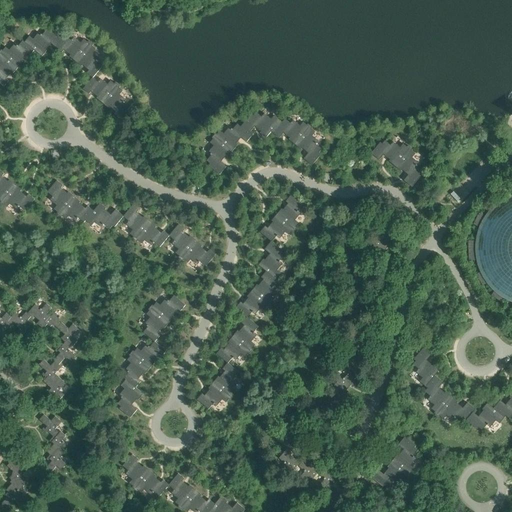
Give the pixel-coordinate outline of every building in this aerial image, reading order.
[(25,42),(35,50),(42,57),(47,51),(46,50),(51,43),(57,48),(63,40),(52,31),(51,32),(47,30),(41,36),(40,35),(41,34),(39,33),(34,39),(30,36),(25,42)] [(63,40),(57,48),(63,53),(65,50),(72,55),(70,57),(76,62),(91,43),(89,41),(88,42),(84,39),(81,43),(74,38),(73,40),(74,41),(73,42),(66,36),(63,40)] [(35,50),(25,42),(23,41),(18,47),(16,46),(17,45),(15,44),(10,50),(6,47),(3,51),(2,50),(0,52),(18,68),(23,62),(22,61),(27,54),(30,56),(35,50)] [(91,43),(76,62),(82,67),(83,65),(90,71),(88,73),(94,78),(103,66),(96,61),(97,60),(98,61),(100,59),(93,53),(96,50),(92,46),(94,45),(91,43)] [(13,74),(18,68),(0,52),(0,83),(4,87),(9,81),(7,79),(12,73),(13,74)] [(103,103),(118,85),(116,83),(115,84),(111,81),(108,85),(101,79),(99,81),(101,82),(100,84),(93,78),(84,89),(90,94),(92,91),(98,97),(97,98),(103,103)] [(120,86),(118,85),(103,103),(109,108),(110,107),(116,112),(114,114),(120,119),(130,108),(123,102),(124,101),(125,102),(127,100),(120,95),(123,91),(119,88),(120,86)] [(242,125),(250,131),(255,126),(261,131),(260,133),(266,138),(271,132),(280,120),(274,115),(271,119),(264,114),(263,115),(264,116),(263,118),(256,112),(253,115),(251,114),(242,125)] [(289,140),(295,144),(310,126),(308,124),(307,125),(303,122),(300,126),(293,120),(292,122),(293,123),(292,125),(285,119),(282,122),(280,120),(271,132),(279,138),(284,133),(291,138),(289,140)] [(253,134),(250,131),(242,125),(241,127),(237,124),(232,131),(230,130),(231,128),(229,127),(224,133),(220,130),(217,134),(216,134),(214,136),(233,151),(238,145),(236,144),(241,138),(247,142),(253,134)] [(310,126),(295,144),(301,149),(302,148),(309,153),(304,159),(312,165),(321,154),(319,153),(322,149),(315,144),(316,142),(318,144),(319,142),(312,136),(316,132),(312,129),(313,128),(310,126)] [(233,151),(214,136),(213,138),(214,139),(210,143),(214,146),(208,152),(211,154),(212,153),(213,154),(207,161),(211,163),(209,166),(219,175),(226,166),(221,162),(226,156),(228,157),(233,151)] [(395,166),(410,147),(408,145),(407,147),(403,144),(400,147),(393,142),(391,145),(385,140),(382,144),(380,142),(371,153),(379,160),(384,154),(390,160),(389,161),(395,166)] [(410,147),(395,166),(401,171),(402,170),(409,175),(404,181),(412,187),(421,176),(419,174),(422,171),(416,167),(419,163),(412,157),(415,154),(411,151),(413,149),(410,147)] [(0,203),(0,204),(16,185),(10,180),(8,182),(2,177),(4,174),(0,170),(0,203)] [(475,174),(464,185),(472,193),(483,182),(475,174)] [(59,215),(74,197),(68,192),(67,193),(61,188),(63,186),(57,181),(48,192),(55,198),(53,199),(53,198),(51,200),(57,206),(54,209),(58,212),(57,214),(59,215)] [(22,190),(16,185),(0,204),(3,206),(4,204),(7,207),(10,204),(17,209),(19,207),(18,206),(19,205),(26,211),(35,199),(29,194),(27,196),(21,191),(22,190)] [(477,262),(477,263),(477,264),(477,265),(478,266),(478,267),(478,268),(479,269),(479,270),(479,271),(480,272),(476,274),(483,286),(487,283),(487,284),(488,285),(489,286),(490,287),(490,288),(491,289),(492,289),(492,290),(493,291),(494,291),(491,295),(502,303),(505,299),(506,300),(507,300),(508,301),(509,301),(510,302),(511,302),(511,193),(511,194),(510,195),(509,195),(508,196),(507,196),(506,196),(505,197),(504,197),(504,198),(503,198),(502,199),(501,199),(500,200),(499,201),(498,202),(497,202),(496,203),(495,204),(494,205),(493,206),(492,207),(491,207),(491,208),(490,209),(489,209),(489,210),(488,211),(488,212),(487,212),(486,213),(486,214),(485,215),(479,213),(473,224),(479,227),(478,228),(478,229),(478,230),(477,231),(477,232),(477,233),(477,234),(476,234),(476,235),(476,236),(476,237),(476,238),(475,239),(475,240),(475,241),(468,241),(469,261),(476,261),(476,262),(477,262)] [(282,209),(277,215),(296,230),(297,228),(296,227),(299,223),(295,220),(301,213),(299,211),(298,212),(297,211),(302,205),(291,195),(286,201),(288,203),(283,210),(282,209)] [(86,221),(94,211),(88,206),(86,208),(80,203),(80,202),(74,197),(59,215),(61,217),(63,216),(66,219),(69,215),(76,221),(78,219),(77,218),(78,216),(85,222),(86,221)] [(115,227),(124,217),(124,216),(123,216),(116,210),(111,215),(105,210),(106,209),(100,203),(94,211),(86,221),(92,226),(95,222),(102,227),(104,226),(102,224),(103,223),(110,229),(113,225),(115,227)] [(124,216),(124,217),(131,222),(130,224),(128,223),(127,224),(134,230),(131,233),(134,236),(133,238),(135,240),(150,222),(145,217),(143,218),(137,213),(139,210),(133,205),(124,216)] [(260,232),(271,241),(272,242),(272,241),(278,235),(279,236),(278,237),(280,239),(285,232),(289,235),(292,231),(293,233),(296,230),(277,215),(272,220),(274,222),(268,228),(265,226),(260,232)] [(156,226),(150,222),(135,240),(137,242),(138,240),(142,244),(145,240),(152,245),(153,243),(152,242),(153,241),(160,247),(169,236),(164,231),(161,233),(155,227),(156,226)] [(179,224),(169,236),(176,242),(175,243),(174,242),(173,243),(179,249),(176,253),(180,256),(179,257),(181,259),(196,241),(191,236),(189,237),(183,232),(185,230),(179,224)] [(383,243),(388,247),(393,251),(397,245),(395,244),(400,239),(402,241),(407,236),(402,231),(401,232),(393,227),(391,230),(387,227),(382,232),(388,237),(383,243)] [(388,247),(383,243),(382,244),(375,238),(372,241),(368,238),(364,243),(370,248),(365,254),(370,258),(374,262),(379,257),(377,255),(381,250),(384,252),(388,247)] [(196,241),(181,259),(183,261),(184,260),(188,263),(191,259),(198,265),(200,263),(198,262),(200,260),(206,266),(215,255),(209,250),(207,252),(201,247),(202,246),(196,241)] [(283,250),(272,241),(272,242),(271,241),(265,249),(270,254),(265,260),(263,259),(259,265),(266,271),(276,279),(281,273),(277,270),(282,263),(281,262),(280,263),(279,262),(284,255),(281,252),(283,250)] [(347,265),(356,273),(359,269),(361,268),(359,266),(363,261),(366,263),(370,258),(365,254),(364,255),(357,249),(354,252),(350,249),(346,254),(352,259),(347,265)] [(352,290),(357,294),(361,290),(364,293),(364,292),(370,286),(371,287),(376,281),(370,277),(368,280),(363,275),(364,274),(359,269),(356,273),(351,279),(357,284),(352,290)] [(252,290),(271,306),(273,304),(272,302),(275,299),(271,296),(277,289),(274,287),(273,288),(272,288),(278,281),(276,279),(266,271),(261,277),(264,279),(258,285),(257,284),(252,290)] [(271,306),(252,290),(247,296),(249,298),(244,304),(241,302),(236,308),(248,317),(253,311),(254,312),(253,313),(255,315),(261,308),(265,311),(268,307),(269,308),(271,306)] [(359,304),(354,310),(359,314),(363,310),(366,313),(372,306),(373,307),(378,301),(372,297),(370,300),(365,295),(366,294),(364,292),(364,293),(361,290),(357,294),(353,299),(359,304)] [(151,307),(169,323),(174,317),(173,316),(178,309),(181,311),(186,305),(174,296),(168,302),(167,302),(168,300),(166,299),(161,305),(157,302),(154,306),(153,305),(151,307)] [(28,313),(32,317),(33,318),(35,316),(40,321),(38,323),(44,329),(48,324),(45,322),(50,316),(51,316),(48,313),(52,308),(47,304),(42,309),(36,304),(28,313)] [(164,329),(169,323),(151,307),(149,309),(150,311),(147,314),(151,317),(145,324),(147,326),(148,325),(149,326),(144,332),(155,342),(160,336),(157,334),(163,328),(164,329)] [(359,314),(354,310),(348,317),(343,312),(338,319),(345,325),(341,331),(346,335),(354,326),(357,329),(359,326),(356,323),(355,324),(353,322),(359,314)] [(8,322),(11,325),(13,326),(14,324),(20,329),(17,332),(23,336),(27,331),(26,330),(32,323),(28,320),(32,317),(28,313),(27,312),(22,317),(16,312),(11,317),(8,322)] [(53,324),(57,328),(62,323),(59,320),(61,317),(55,312),(51,317),(51,316),(50,316),(45,322),(48,324),(51,327),(53,324)] [(0,317),(0,335),(2,337),(7,332),(6,331),(11,325),(8,322),(11,317),(7,313),(2,319),(0,317)] [(233,336),(252,352),(253,349),(252,348),(255,345),(251,342),(257,335),(255,333),(254,334),(253,333),(258,326),(247,317),(242,323),(244,325),(239,332),(238,331),(233,336)] [(67,341),(72,345),(74,346),(78,341),(74,337),(80,330),(73,324),(69,329),(62,322),(62,323),(57,328),(65,334),(63,337),(62,335),(60,337),(66,342),(67,341)] [(252,352),(233,336),(228,342),(230,343),(224,350),(222,348),(217,354),(228,363),(234,356),(235,357),(234,358),(236,360),(242,354),(246,357),(249,353),(250,354),(252,352)] [(54,360),(55,361),(59,364),(65,358),(70,362),(76,355),(69,349),(72,345),(67,341),(66,342),(61,347),(59,346),(55,350),(57,352),(59,350),(61,352),(54,360)] [(132,353),(150,368),(155,363),(153,361),(159,355),(161,357),(166,351),(155,342),(149,348),(148,347),(149,346),(147,344),(141,351),(138,348),(134,352),(133,351),(132,353)] [(426,386),(434,376),(440,369),(434,364),(433,366),(426,360),(431,355),(423,348),(414,359),(416,361),(413,364),(420,370),(419,371),(418,370),(416,372),(423,378),(420,381),(426,386)] [(145,374),(150,368),(132,353),(130,355),(131,356),(128,360),(132,363),(126,370),(128,372),(129,371),(130,372),(125,378),(126,380),(136,388),(141,382),(138,380),(143,373),(145,374)] [(349,372),(348,373),(353,377),(354,377),(358,372),(355,370),(360,365),(362,366),(366,361),(357,353),(352,359),(346,354),(342,359),(346,362),(343,365),(349,372)] [(55,361),(51,366),(44,359),(40,365),(48,372),(46,374),(44,372),(42,374),(47,378),(49,376),(56,382),(60,377),(56,374),(62,367),(59,364),(55,361)] [(219,376),(214,382),(232,398),(234,395),(233,394),(236,391),(232,387),(238,381),(236,379),(235,380),(234,379),(239,372),(228,363),(223,369),(225,371),(220,377),(219,376)] [(358,381),(354,377),(353,377),(348,373),(343,378),(338,373),(333,378),(337,382),(334,385),(341,391),(340,392),(345,397),(345,396),(349,392),(347,389),(351,384),(353,386),(358,381)] [(49,376),(47,378),(44,381),(52,388),(50,390),(48,389),(47,391),(52,395),(53,393),(60,400),(65,394),(60,390),(67,383),(60,377),(56,382),(49,376)] [(435,413),(437,415),(452,397),(446,391),(445,393),(438,387),(443,383),(434,376),(426,386),(428,388),(425,391),(431,396),(428,399),(435,405),(432,408),(436,412),(435,413)] [(136,388),(126,380),(121,386),(125,389),(119,396),(121,397),(123,396),(124,397),(118,404),(122,407),(120,409),(131,418),(137,410),(132,405),(137,399),(139,400),(144,394),(136,388)] [(232,398),(214,382),(209,388),(210,389),(205,396),(203,393),(197,400),(209,409),(215,402),(216,403),(214,405),(217,406),(222,399),(226,402),(229,399),(231,400),(232,398)] [(325,404),(326,405),(332,411),(331,412),(336,416),(341,411),(338,409),(343,404),(344,405),(349,400),(345,396),(345,397),(340,392),(335,398),(329,393),(325,397),(324,398),(328,401),(325,404)] [(324,406),(326,405),(325,404),(328,401),(324,398),(325,397),(320,393),(314,399),(309,393),(304,398),(308,402),(305,405),(312,411),(311,413),(316,417),(320,412),(318,410),(323,405),(324,406)] [(494,408),(504,418),(506,415),(510,418),(511,415),(511,395),(510,398),(511,399),(505,405),(500,401),(494,408)] [(467,420),(473,412),(475,410),(467,403),(463,408),(457,403),(458,402),(452,397),(437,415),(439,417),(440,415),(443,418),(446,415),(453,421),(456,418),(455,418),(455,417),(462,422),(465,418),(467,420)] [(478,416),(473,412),(467,420),(477,429),(479,427),(482,430),(487,425),(490,427),(496,420),(500,423),(504,418),(494,408),(487,403),(482,409),(484,410),(478,416)] [(293,427),(292,426),(296,420),(299,423),(303,418),(298,413),(297,414),(290,408),(287,412),(283,408),(279,414),(285,419),(280,425),(285,429),(289,432),(292,429),(293,427)] [(60,433),(55,429),(62,422),(55,416),(51,421),(44,414),(39,420),(47,427),(45,429),(43,428),(42,429),(47,434),(48,432),(54,437),(56,438),(60,433)] [(289,432),(285,429),(280,434),(286,439),(281,445),(287,449),(291,453),(291,452),(295,447),(293,446),(298,440),(301,443),(305,438),(300,433),(299,434),(292,429),(289,432)] [(47,452),(51,455),(53,457),(59,449),(64,454),(70,447),(62,440),(66,436),(61,431),(60,433),(56,438),(54,437),(49,442),(51,444),(52,442),(54,444),(47,452)] [(392,460),(411,476),(413,474),(412,473),(415,469),(411,465),(416,459),(414,457),(413,459),(412,458),(418,450),(414,447),(416,445),(405,437),(399,445),(404,449),(398,455),(397,454),(392,460)] [(60,458),(64,454),(59,449),(53,457),(51,455),(47,459),(48,461),(50,459),(52,461),(45,469),(51,474),(57,467),(62,471),(68,464),(60,458)] [(292,453),(291,452),(291,453),(287,449),(279,458),(285,463),(280,469),(286,474),(289,470),(292,473),(298,466),(299,467),(304,461),(303,461),(299,457),(296,460),(291,455),(292,453)] [(135,489),(150,471),(144,466),(143,467),(136,462),(138,459),(132,454),(123,466),(130,472),(129,473),(128,472),(126,474),(133,479),(130,483),(134,486),(132,488),(135,489)] [(307,457),(303,461),(304,461),(299,467),(305,471),(300,477),(305,482),(309,478),(312,480),(318,473),(319,474),(324,469),(323,469),(318,465),(316,468),(311,463),(312,461),(307,457)] [(411,476),(392,460),(387,466),(389,468),(384,475),(378,470),(372,478),(383,487),(384,484),(388,488),(393,482),(396,484),(401,478),(405,481),(408,477),(409,478),(411,476)] [(9,479),(11,481),(15,477),(24,485),(28,480),(23,476),(29,468),(22,463),(18,467),(11,461),(7,467),(14,473),(13,476),(12,475),(9,479)] [(327,465),(323,469),(324,469),(319,474),(325,479),(320,485),(325,489),(329,485),(332,488),(338,481),(339,482),(343,477),(338,473),(336,476),(331,471),(332,469),(327,465)] [(156,476),(150,471),(135,489),(137,491),(138,490),(142,493),(145,489),(151,495),(153,493),(152,492),(153,491),(160,496),(169,485),(163,480),(161,482),(155,477),(156,476)] [(180,508),(196,490),(190,485),(188,487),(182,481),(184,479),(178,474),(169,485),(176,491),(175,492),(173,491),(172,493),(179,498),(176,502),(179,505),(178,507),(180,508)] [(7,498),(3,503),(9,508),(15,502),(18,504),(25,496),(19,491),(24,485),(15,477),(11,481),(10,483),(12,484),(6,491),(8,493),(5,496),(7,498)] [(334,489),(332,488),(329,485),(325,489),(321,494),(327,499),(322,505),(323,506),(327,509),(330,506),(334,508),(340,501),(341,502),(345,497),(340,493),(338,496),(332,491),(334,489)] [(201,511),(208,511),(215,504),(209,499),(207,502),(201,496),(202,495),(196,490),(180,508),(183,510),(184,509),(187,511),(191,509),(194,511),(198,511),(199,510),(201,511)] [(215,504),(208,511),(243,511),(245,510),(237,503),(233,508),(226,503),(227,502),(222,497),(215,504)] [(9,508),(3,503),(1,506),(0,505),(0,511),(9,511),(12,510),(9,508)]
